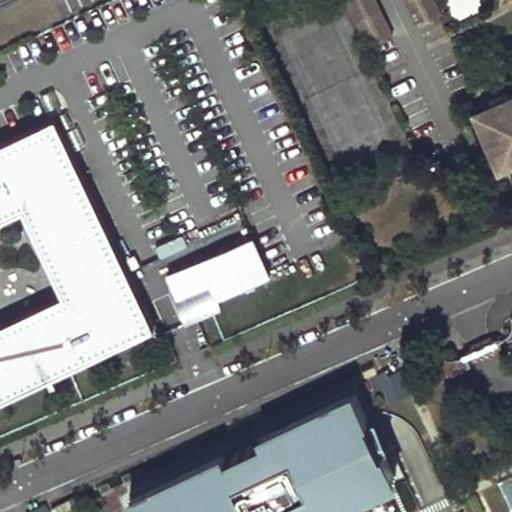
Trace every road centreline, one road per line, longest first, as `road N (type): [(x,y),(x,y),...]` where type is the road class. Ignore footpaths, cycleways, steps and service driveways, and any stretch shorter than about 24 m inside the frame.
road 1 (tertiary): [(0,492),(455,288)]
road 2 (unknown): [(392,0),(442,119)]
